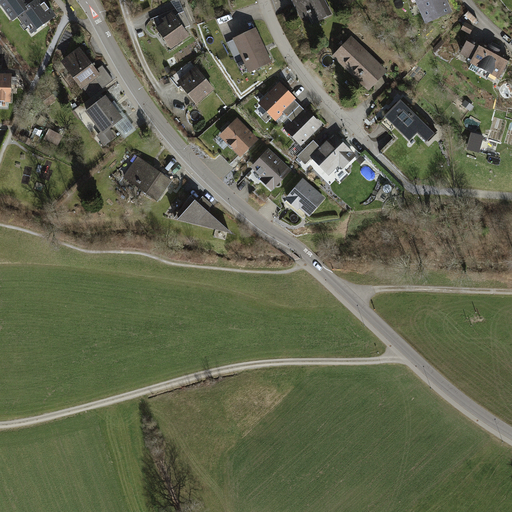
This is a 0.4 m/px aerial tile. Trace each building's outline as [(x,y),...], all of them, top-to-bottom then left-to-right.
[(0,0),(0,3),(14,21),(20,17),(33,35),(58,17),(44,0),(0,0)] [(332,14),(325,0),(289,0),(299,20),(307,16),(311,24),(332,14)] [(451,13),(445,0),(410,0),(422,26),(451,13)] [(185,30),(192,25),(183,10),(175,14),(185,30)] [(187,36),(170,13),(151,27),(168,50),(187,36)] [(254,29),(231,40),(247,74),(270,63),(254,29)] [(386,72),(351,38),(331,58),(367,92),(386,72)] [(498,82),(508,63),(476,47),(475,50),(463,44),(457,56),(470,62),(468,67),(498,82)] [(101,76),(80,48),(59,63),(80,92),(101,76)] [(212,90),(195,68),(176,84),(193,105),(212,90)] [(13,76),(0,75),(0,103),(12,104),(13,76)] [(295,100),(278,83),(257,104),(274,121),(282,113),(291,121),(281,130),(298,148),(321,125),(306,109),(303,113),(292,102),(295,100)] [(122,117),(104,96),(83,114),(100,134),(94,139),(101,148),(116,136),(110,128),(122,117)] [(466,100),(462,104),(470,111),(474,106),(466,100)] [(432,135),(399,102),(383,118),(408,144),(416,136),(424,143),(432,135)] [(260,136),(237,115),(216,137),(239,158),(260,136)] [(341,170),(356,154),(335,133),(320,148),(313,141),(297,157),(305,165),(310,159),(328,176),(337,166),(341,170)] [(292,169),(269,147),(249,169),(262,180),(259,184),(269,193),(292,169)] [(170,183),(137,158),(122,179),(154,203),(170,183)] [(326,199),(301,178),(281,202),(305,223),(326,199)] [(231,231),(189,196),(172,222),(230,235),(231,231)]
